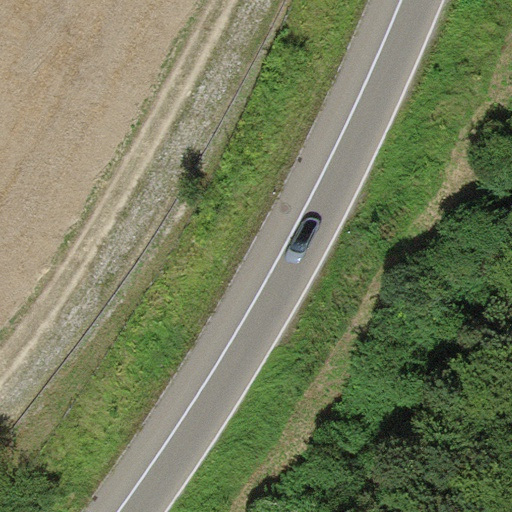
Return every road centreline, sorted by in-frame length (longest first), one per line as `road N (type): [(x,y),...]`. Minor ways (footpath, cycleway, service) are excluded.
road 1 (motorway): [(417,0),(308,236),(137,511)]
road 2 (track): [(222,0),(45,307),(0,362)]
